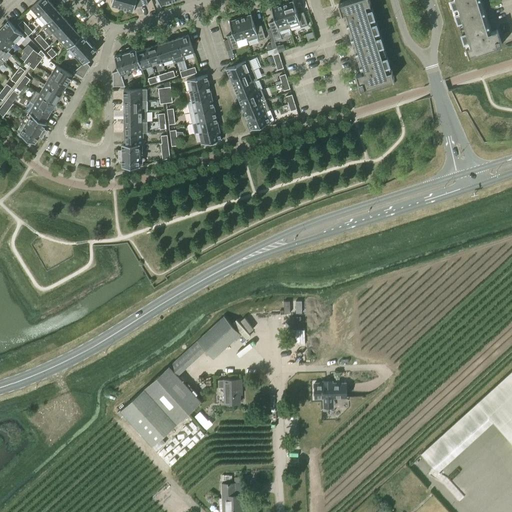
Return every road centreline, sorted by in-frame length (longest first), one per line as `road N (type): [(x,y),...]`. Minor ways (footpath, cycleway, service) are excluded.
road 1 (secondary): [(0,387),(63,362),(240,260),(467,182)]
road 2 (residential): [(100,71),(55,133),(79,149),(108,146)]
road 3 (unclassified): [(431,66),(467,182)]
